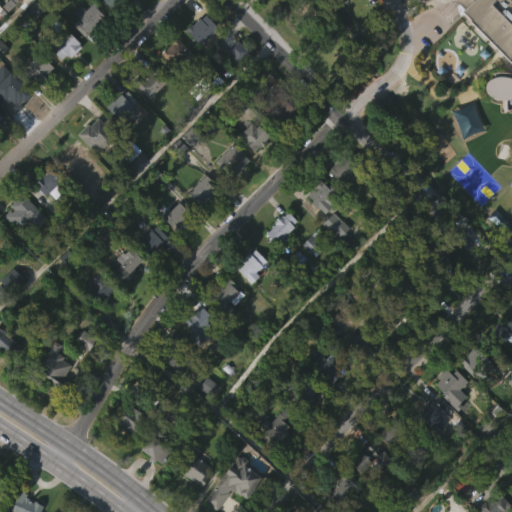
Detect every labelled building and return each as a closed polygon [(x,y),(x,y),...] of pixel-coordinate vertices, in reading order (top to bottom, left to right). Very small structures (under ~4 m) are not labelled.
[(19,0),(15,5),(27,17),(38,6),(44,12),(49,7),(44,2),(46,0),(19,0)] [(123,0),(112,11),(101,0),(123,0)] [(156,1),(155,0),(129,0),(124,6),(138,20),(156,1)] [(424,0),(393,0),(399,5),(415,5),(415,35),(424,35),(434,32),(433,8),(427,8),(424,0)] [(511,0),(511,107),(505,109),(505,112),(500,112),(499,104),(489,100),(491,97),(485,92),(483,84),(485,80),(493,76),(491,72),(500,70),(511,73),(511,64),(467,19),(468,18),(460,10),(462,8),(454,0),(511,0)] [(92,1),(101,9),(99,11),(105,18),(90,34),(87,31),(83,36),(72,24),(77,19),(81,23),(82,22),(72,13),(80,4),(85,9),(92,1)] [(205,14),(218,27),(199,46),(183,29),(190,23),(192,25),(205,14)] [(97,32),(111,47),(130,29),(116,15),(97,32)] [(65,30),(78,42),(77,44),(80,46),(70,57),(64,54),(60,59),(46,45),(54,35),(58,38),(65,30)] [(191,53),(172,71),(157,56),(176,37),(191,53)] [(79,42),(70,50),(77,57),(71,62),(82,74),(104,54),(91,40),(83,47),(79,42)] [(37,52),(52,67),(46,72),(48,74),(35,86),(18,70),(28,59),(30,61),(37,52)] [(213,60),(188,62),(190,80),(215,78),(213,60)] [(78,81),(64,66),(47,83),(61,98),(78,81)] [(152,66),(166,80),(148,97),(131,81),(137,75),(143,81),(144,79),(143,78),(146,74),(147,75),(149,74),(146,71),(152,66)] [(189,90),(174,74),(158,90),(172,106),(189,90)] [(19,103),(11,111),(0,100),(0,87),(10,77),(28,94),(19,103)] [(225,90),(237,100),(247,88),(234,78),(225,90)] [(277,85),(288,97),(285,100),(294,110),(290,113),(292,115),(286,121),(285,119),(282,122),(266,104),(261,109),(251,99),(266,85),(271,90),(277,85)] [(52,104),(35,89),(18,108),(34,123),(52,104)] [(128,92),(136,100),(130,105),(136,111),(121,124),(105,107),(119,93),(123,97),(128,92)] [(147,136),(164,118),(150,104),(133,122),(147,136)] [(0,138),(10,148),(25,133),(7,116),(0,123),(0,138)] [(97,117),(102,122),(107,118),(119,130),(102,148),(100,146),(95,151),(77,134),(87,124),(89,126),(97,117)] [(250,122),(255,127),(258,125),(268,135),(264,140),(266,141),(253,152),(237,135),(250,122)] [(134,137),(123,125),(104,145),(115,156),(134,137)] [(122,135),(128,141),(129,140),(140,151),(128,163),(117,152),(123,146),(117,140),(122,135)] [(277,158),(293,152),(287,136),(271,142),(277,158)] [(193,159),(187,166),(168,148),(178,139),(196,157),(193,159)] [(74,141),(86,153),(75,163),(79,168),(72,175),(57,159),(66,149),(65,147),(74,141)] [(247,159),(228,178),(213,163),(232,144),(247,159)] [(111,172),(95,153),(75,170),(91,189),(111,172)] [(343,153),(365,174),(356,183),(350,178),(355,173),(350,169),(338,183),(326,172),(334,163),(333,162),(337,157),(338,159),(343,153)] [(252,190),(267,174),(250,158),(235,173),(252,190)] [(169,182),(178,193),(187,185),(198,175),(189,164),(177,174),(169,182)] [(63,191),(54,199),(47,192),(43,196),(32,184),(48,168),(60,180),(56,184),(63,191)] [(212,196),(201,207),(186,193),(205,174),(216,186),(209,193),(212,196)] [(87,190),(72,177),(55,196),(70,209),(87,190)] [(319,179),(326,186),(328,184),(338,196),(333,201),(338,206),(333,211),(329,208),(324,213),(317,206),(315,208),(309,202),(311,200),(306,195),(310,191),(308,190),(319,179)] [(246,196),(229,180),(213,198),(230,213),(246,196)] [(325,208),(337,219),(352,203),(341,192),(325,208)] [(21,193),(46,218),(37,227),(28,219),(18,231),(3,216),(9,209),(11,211),(13,210),(9,206),(21,193)] [(186,210),(188,213),(183,218),(184,219),(181,222),(182,223),(174,231),(158,216),(167,207),(169,210),(178,202),(186,210)] [(32,220),(50,236),(64,222),(46,205),(32,220)] [(215,225),(202,212),(184,229),(196,242),(215,225)] [(286,212),(296,221),(291,225),(293,227),(283,236),(288,241),(282,247),(276,241),(273,244),(263,233),(276,220),(274,219),(277,216),(278,218),(286,212)] [(348,228),(338,238),(332,231),(330,233),(321,223),(333,212),(348,228)] [(326,234),(331,229),(319,216),(303,230),(321,251),(332,241),(326,234)] [(163,243),(148,257),(135,246),(154,225),(167,237),(162,241),(163,243)] [(36,261),(43,254),(21,231),(0,251),(15,267),(29,253),(36,261)] [(159,251),(169,264),(186,251),(176,238),(159,251)] [(433,244),(444,255),(446,253),(453,261),(434,280),(419,264),(430,253),(427,250),(433,244)] [(128,247),(140,260),(136,264),(139,267),(122,284),(110,272),(118,264),(113,259),(120,252),(122,254),(128,247)] [(263,268),(274,281),(296,261),(285,248),(263,268)] [(319,260),(335,276),(346,265),(330,249),(319,260)] [(254,250),(265,261),(260,265),(262,267),(258,271),(256,269),(254,272),(258,276),(250,284),(235,268),(248,252),(250,254),(254,250)] [(166,273),(153,262),(136,280),(149,292),(166,273)] [(23,279),(9,293),(0,283),(0,279),(12,267),(23,279)] [(299,282),(307,290),(319,278),(311,270),(299,282)] [(95,272),(102,279),(108,273),(119,285),(109,295),(110,296),(101,305),(96,299),(90,305),(83,298),(96,285),(88,278),(95,272)] [(409,283),(414,288),(408,295),(414,301),(407,308),(388,287),(394,281),(396,283),(406,273),(413,279),(409,283)] [(234,289),(237,292),(238,290),(243,294),(233,305),(229,301),(227,303),(234,309),(228,316),(208,297),(213,292),(211,290),(225,275),(237,286),(234,289)] [(142,298),(127,283),(114,296),(118,300),(111,307),(122,318),(142,298)] [(248,320),(266,302),(251,286),(233,304),(248,320)] [(392,320),(382,330),(369,316),(387,298),(401,312),(392,320)] [(22,314),(12,303),(0,314),(0,319),(8,328),(22,314)] [(202,306),(216,321),(198,338),(182,322),(195,310),(197,311),(202,306)] [(87,314),(94,322),(86,329),(99,342),(114,328),(95,307),(87,314)] [(241,330),(226,314),(208,332),(223,347),(241,330)] [(510,323),(511,325),(511,336),(511,335),(497,348),(484,334),(499,321),(501,323),(506,318),(510,323)] [(61,379),(66,382),(61,390),(45,381),(43,384),(30,376),(46,352),(38,347),(51,327),(61,333),(55,341),(65,348),(61,355),(63,357),(61,359),(70,365),(61,379)] [(0,330),(2,328),(5,331),(3,333),(19,347),(14,353),(10,350),(5,356),(0,351),(0,330)] [(368,335),(374,341),(368,347),(365,344),(355,355),(343,342),(352,333),(355,336),(363,328),(369,334),(368,335)] [(181,374),(178,376),(159,354),(164,350),(161,347),(177,334),(192,351),(187,355),(193,363),(181,374)] [(181,358),(196,374),(213,358),(199,342),(181,358)] [(474,347),(488,362),(498,352),(511,367),(503,375),(496,367),(482,381),(477,375),(474,378),(458,362),(474,347)] [(331,353),(338,359),(343,355),(354,366),(342,377),(339,374),(331,383),(311,363),(319,354),(325,359),(331,353)] [(355,393),(369,378),(356,364),(341,379),(355,393)] [(73,378),(87,386),(94,374),(80,366),(73,378)] [(0,390),(7,396),(18,383),(0,367),(0,390)] [(445,368),(451,374),(455,370),(467,382),(459,390),(468,399),(456,412),(441,397),(444,395),(434,385),(439,380),(436,377),(445,368)] [(286,382),(290,386),(293,383),(297,388),(306,379),(317,390),(310,397),(314,400),(307,408),(284,386),(280,391),(270,381),(279,372),(287,381),(286,382)] [(59,382),(50,377),(35,406),(60,418),(70,399),(54,391),(59,382)] [(468,411),(482,397),(469,384),(455,399),(468,411)] [(329,419),(340,405),(320,388),(308,401),(329,419)] [(442,400),(450,407),(444,412),(446,414),(431,430),(415,414),(424,406),(426,408),(433,400),(437,404),(442,400)] [(153,411),(143,426),(140,424),(132,435),(126,431),(124,433),(121,430),(123,428),(115,423),(127,406),(138,413),(144,404),(153,411)] [(467,438),(456,428),(465,418),(452,407),(448,411),(443,406),(429,422),(457,449),(467,438)] [(292,416),(285,424),(287,426),(285,429),(288,432),(280,441),(278,439),(273,444),(260,432),(264,428),(260,423),(264,418),(270,423),(283,408),(292,416)] [(196,426),(208,433),(215,420),(203,413),(196,426)] [(317,427),(303,415),(292,428),(305,440),(317,427)] [(395,418),(408,430),(389,447),(377,436),(383,430),(379,427),(386,421),(389,424),(395,418)] [(168,432),(161,443),(173,451),(163,466),(154,461),(152,464),(146,460),(148,457),(138,450),(148,435),(150,436),(157,425),(168,432)] [(378,451),(380,453),(383,450),(391,457),(381,468),(373,461),(375,459),(373,457),(359,474),(353,469),(365,456),(362,452),(374,439),(381,445),(380,447),(381,448),(378,451)] [(114,462),(132,470),(141,450),(123,442),(114,462)] [(260,464),(275,478),(294,458),(279,444),(260,464)] [(202,485),(200,488),(181,475),(183,472),(177,467),(188,451),(208,466),(203,475),(207,478),(202,485)] [(237,456),(239,458),(241,456),(252,464),(248,470),(254,474),(255,472),(261,476),(244,499),(237,494),(239,490),(237,489),(234,494),(228,490),(227,492),(228,493),(216,511),(204,502),(236,456),(237,456)] [(376,476),(389,483),(399,463),(386,456),(376,476)] [(158,501),(174,479),(153,464),(137,485),(158,501)] [(362,486),(356,492),(359,494),(355,498),(347,491),(342,496),(344,498),(342,500),(346,503),(339,510),(321,494),(327,487),(331,490),(340,479),(336,476),(342,469),(362,486)] [(419,496),(412,504),(409,501),(406,503),(408,505),(405,508),(393,497),(413,476),(425,487),(418,494),(419,496)] [(374,497),(377,503),(386,497),(375,479),(347,495),(354,508),(374,497)] [(24,500),(42,506),(39,511),(16,511),(12,510),(20,491),(26,494),(24,500)] [(499,493),(511,507),(511,511),(483,511),(478,507),(484,501),(488,504),(499,493)] [(204,511),(204,495),(184,495),(184,511),(204,511)]
